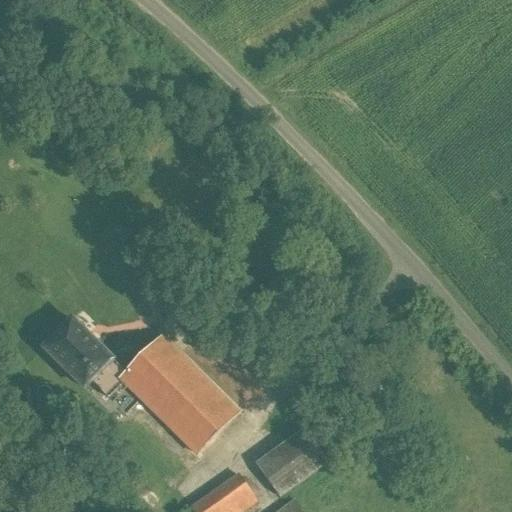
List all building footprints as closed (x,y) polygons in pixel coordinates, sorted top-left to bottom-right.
[(121,379),(126,374),(72,320),(44,349),(85,389),(92,382),(110,400),(125,384),(121,379)] [(284,369),(242,326),(224,343),(266,386),(284,369)] [(126,374),(121,379),(125,384),(197,456),(238,415),(162,338),(126,374)] [(305,430),(256,465),(281,498),(329,463),(305,430)] [(241,477),(192,510),(193,511),(241,511),(257,501),(241,477)] [(303,511),(296,501),(281,511),(303,511)]
